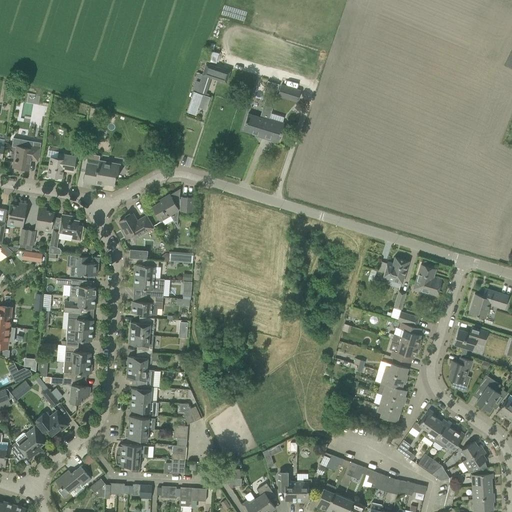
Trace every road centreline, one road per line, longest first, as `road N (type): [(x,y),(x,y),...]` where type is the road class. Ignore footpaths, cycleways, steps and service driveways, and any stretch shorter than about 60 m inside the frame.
road 1 (residential): [(463,260),(176,174),(93,211)]
road 2 (residential): [(27,483),(99,422),(106,404),(116,271),(93,211)]
road 3 (residential): [(510,511),(505,449),(432,387),(431,357),(463,260)]
